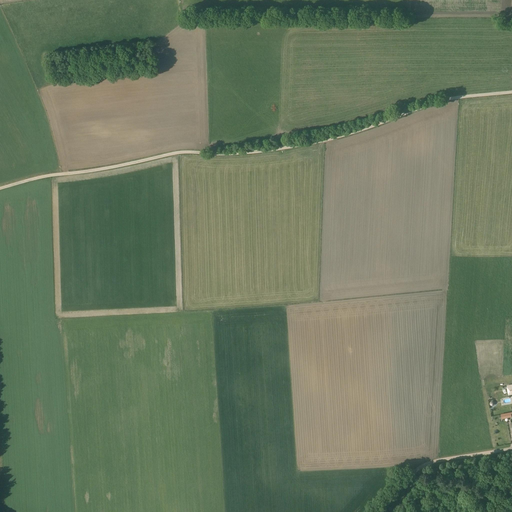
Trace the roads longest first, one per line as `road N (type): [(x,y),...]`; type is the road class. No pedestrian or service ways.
road 1 (track): [(0,187),(175,153),(267,151),(342,136),(444,100),(511,92)]
road 2 (track): [(379,511),(418,467),(484,454)]
